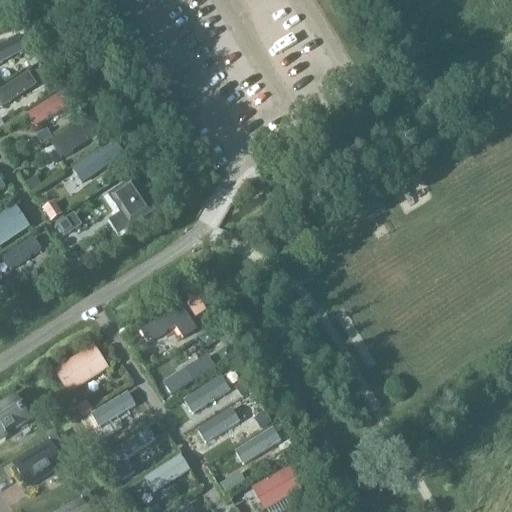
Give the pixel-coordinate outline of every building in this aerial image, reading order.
[(19,37),(0,46),(0,67),(27,53),(19,37)] [(32,56),(24,60),(29,72),(38,68),(32,56)] [(41,69),(35,73),(41,84),(52,77),(45,67),(41,69)] [(28,74),(0,92),(0,108),(1,111),(37,88),(28,74)] [(60,96),(26,117),(34,130),(68,108),(60,96)] [(91,122),(51,147),(60,162),(100,137),(91,122)] [(45,133),(34,140),(40,149),(51,142),(45,133)] [(104,152),(72,174),(79,186),(111,165),(110,163),(116,158),(108,146),(103,150),(104,152)] [(35,179),(25,186),(30,193),(40,187),(35,179)] [(132,183),(110,197),(114,203),(112,204),(120,216),(121,215),(130,228),(152,214),(132,183)] [(52,207),(43,213),(50,225),(60,218),(52,207)] [(15,208),(0,218),(0,249),(29,230),(15,208)] [(73,213),(67,218),(75,229),(81,225),(73,213)] [(119,236),(130,228),(121,215),(120,216),(110,222),(119,236)] [(67,218),(55,226),(63,237),(75,229),(67,218)] [(33,240),(2,261),(2,263),(3,266),(5,269),(7,271),(10,273),(41,252),(33,240)] [(0,288),(0,299),(8,301),(9,290),(0,288)] [(190,295),(184,299),(188,304),(185,306),(194,320),(202,314),(206,312),(197,298),(195,299),(191,294),(190,295)] [(181,307),(140,333),(148,346),(189,320),(181,307)] [(208,334),(198,340),(204,350),(214,344),(208,334)] [(93,349),(53,374),(67,397),(107,371),(93,349)] [(225,351),(217,356),(225,366),(232,361),(235,359),(228,349),(225,351)] [(207,358),(164,386),(171,398),(215,370),(207,358)] [(221,381),(182,404),(191,418),(229,395),(221,381)] [(243,382),(235,388),(242,398),(250,392),(243,382)] [(127,396),(91,419),(98,431),(135,409),(127,396)] [(12,400),(0,408),(0,439),(27,421),(22,415),(12,400)] [(85,402),(73,409),(81,420),(92,413),(85,402)] [(232,412),(201,430),(208,442),(239,424),(232,412)] [(263,416),(253,422),(259,432),(269,426),(263,416)] [(107,456),(114,468),(125,461),(154,442),(147,430),(107,456)] [(272,432),(233,455),(241,468),(279,445),(272,432)] [(56,436),(48,441),(54,451),(62,447),(56,436)] [(110,453),(104,444),(93,451),(99,460),(110,453)] [(37,452),(14,466),(27,488),(61,468),(56,461),(48,446),(37,452)] [(179,460),(143,483),(153,498),(189,475),(179,460)] [(114,468),(112,470),(121,483),(134,475),(125,461),(114,468)] [(287,472),(251,493),(262,511),(269,511),(300,495),(287,472)] [(229,480),(219,486),(225,496),(235,490),(229,480)] [(87,494),(80,498),(86,509),(93,505),(87,494)]
